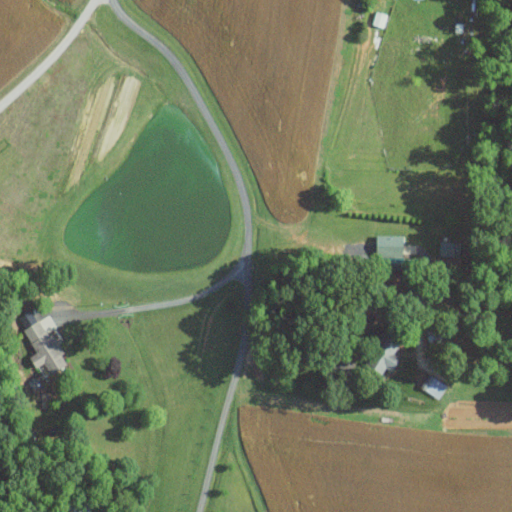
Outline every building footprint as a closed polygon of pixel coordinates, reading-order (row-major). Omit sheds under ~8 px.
[(384,27),(388,14),(376,10),(372,24),(384,27)] [(406,235),(379,234),(378,255),(405,256),(406,235)] [(69,363),(63,353),(66,352),(54,331),(45,316),(24,329),(37,351),(30,355),(37,367),(45,362),(52,373),(69,363)] [(403,338),(383,331),(370,368),(384,373),(386,366),(397,370),(402,354),(398,353),(403,338)] [(448,385),(430,372),(421,385),(438,398),(448,385)] [(91,511),(92,498),(66,498),(66,509),(72,509),(72,511),(91,511)]
